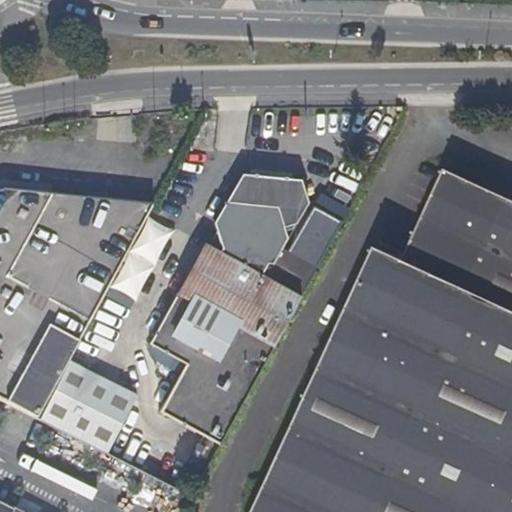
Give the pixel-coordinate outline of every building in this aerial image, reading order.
[(511,511),(511,199),(446,169),(404,259),(377,247),(256,511),(511,511)] [(0,190),(12,188),(53,192),(54,184),(5,179),(0,180),(0,190)] [(0,398),(37,418),(71,358),(155,204),(53,192),(12,188),(0,190),(0,398)] [(162,411),(222,443),(319,266),(283,248),(288,238),(277,206),(226,201),(215,222),(219,230),(210,244),(206,242),(147,350),(165,359),(169,352),(189,362),(162,411)] [(138,395),(71,358),(37,418),(107,453),(138,395)] [(11,419),(6,432),(33,442),(38,429),(11,419)] [(0,511),(25,511),(0,499),(0,511)]
